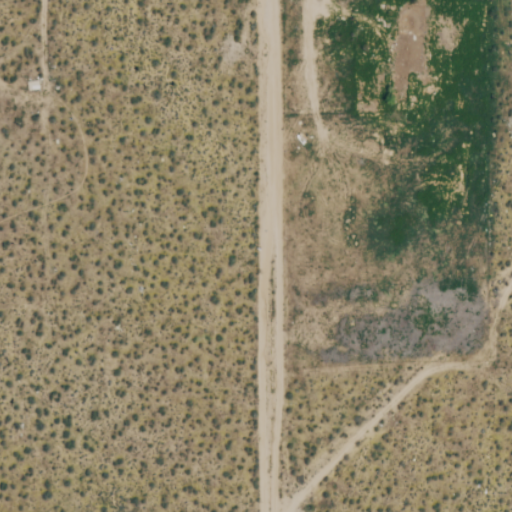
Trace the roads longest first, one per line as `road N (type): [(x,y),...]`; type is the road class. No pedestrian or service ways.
road 1 (track): [(271,511),(270,0)]
road 2 (track): [(292,511),(511,286)]
